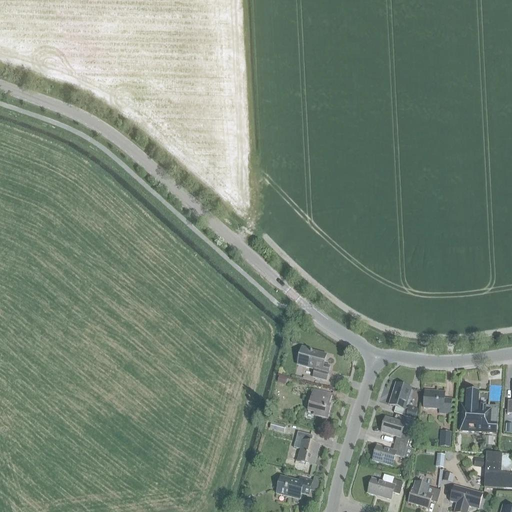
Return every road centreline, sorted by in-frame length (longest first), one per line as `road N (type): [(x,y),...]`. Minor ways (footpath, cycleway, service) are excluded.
road 1 (tertiary): [(0,85),(113,135),(283,285)]
road 2 (tertiary): [(333,504),(374,357)]
road 3 (tertiary): [(374,357),(456,362),(511,354)]
